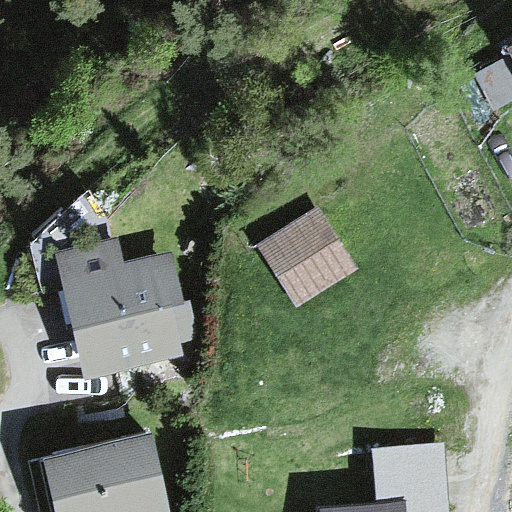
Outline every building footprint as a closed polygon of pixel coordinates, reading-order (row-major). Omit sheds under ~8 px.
[(511,45),(497,53),(511,83),(511,45)] [(313,212),(247,253),(285,314),(351,273),(313,212)] [(108,244),(44,259),(74,386),(176,362),(173,349),(195,344),(185,304),(175,306),(164,260),(114,272),(108,244)] [(160,511),(143,427),(35,450),(48,511),(160,511)] [(403,511),(402,496),(321,500),(321,511),(403,511)]
